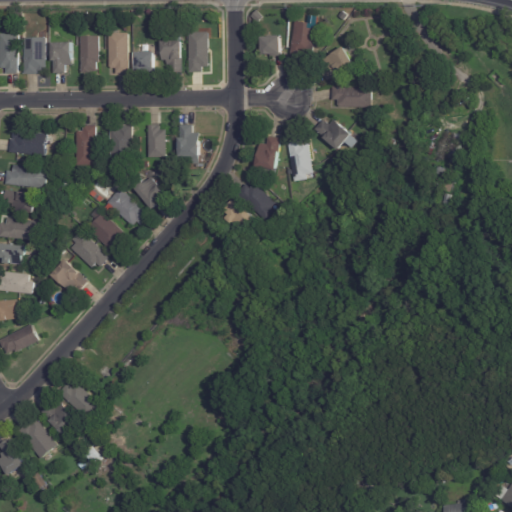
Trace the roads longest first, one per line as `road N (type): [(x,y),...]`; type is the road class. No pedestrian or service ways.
road 1 (residential): [(234,0),(231,148),(213,185),(14,400),(0,405)]
road 2 (residential): [(292,96),(0,101)]
